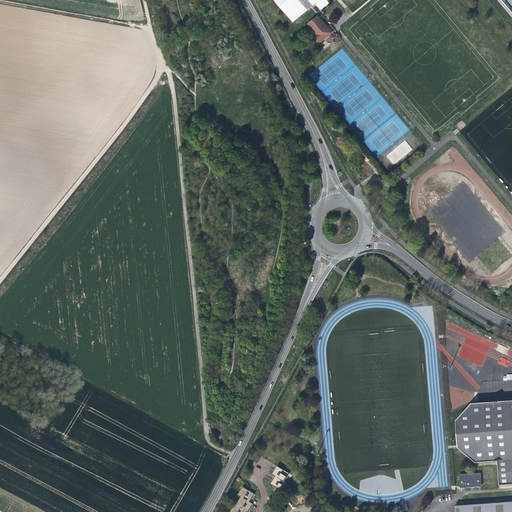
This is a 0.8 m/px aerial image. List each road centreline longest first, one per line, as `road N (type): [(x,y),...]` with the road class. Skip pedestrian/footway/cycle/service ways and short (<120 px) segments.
road 1 (unclassified): [(237,456),(209,443),(206,432),(174,99),(144,0)]
road 2 (track): [(165,65),(0,283)]
road 3 (tertiary): [(237,456),(310,293)]
road 4 (tertiary): [(317,140),(244,0)]
road 5 (track): [(1,0),(151,26)]
road 6 (tertiary): [(393,245),(448,289),(511,323)]
